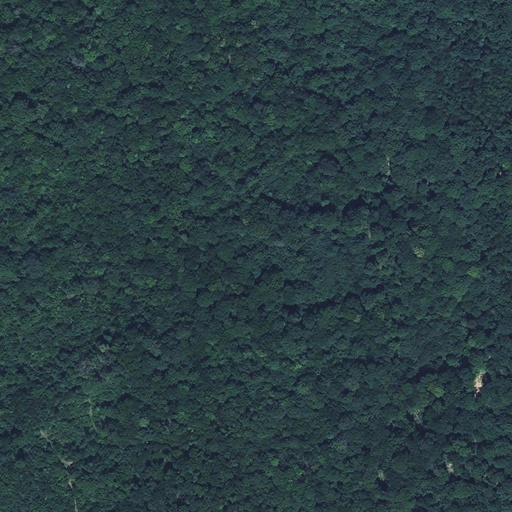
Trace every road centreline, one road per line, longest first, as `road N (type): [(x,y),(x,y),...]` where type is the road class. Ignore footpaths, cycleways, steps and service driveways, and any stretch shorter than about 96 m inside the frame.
road 1 (track): [(511,351),(0,474)]
road 2 (track): [(432,511),(314,0)]
road 3 (track): [(99,451),(12,46),(95,0)]
road 4 (track): [(309,400),(216,0)]
road 5 (track): [(492,355),(414,0)]
road 6 (track): [(77,511),(65,460),(18,407),(0,411)]
